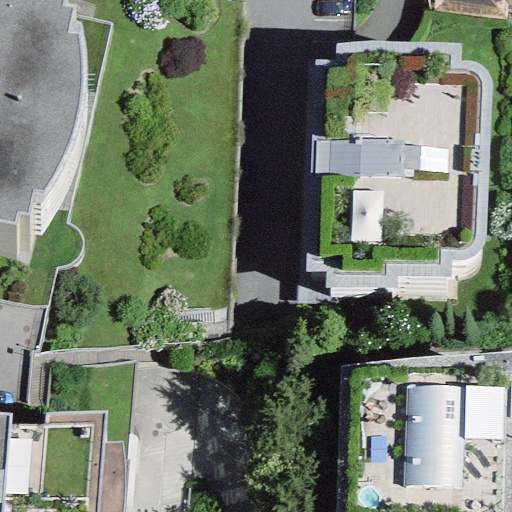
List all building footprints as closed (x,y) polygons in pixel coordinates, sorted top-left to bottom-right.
[(511,0),(430,0),(430,10),(504,19),(511,19),(511,0)] [(64,31),(0,18),(0,258),(16,262),(18,252),(29,253),(32,241),(39,242),(46,228),(54,216),(60,203),(66,190),(72,171),(77,154),(83,127),(82,107),(81,87),(81,71),(71,69),(76,43),(62,41),(64,31)] [(375,41),(335,46),(332,59),(310,58),(304,273),(325,275),(323,288),(394,290),(395,279),(448,281),(449,261),(459,261),(467,259),(475,256),(482,249),(485,240),(491,83),(487,72),(481,66),(470,63),(460,61),(459,45),(375,41)] [(511,511),(511,352),(440,357),(341,367),(334,511),(511,511)] [(11,413),(0,412),(0,511),(121,511),(123,481),(121,445),(102,446),(103,414),(46,414),(45,429),(8,427),(11,413)]
